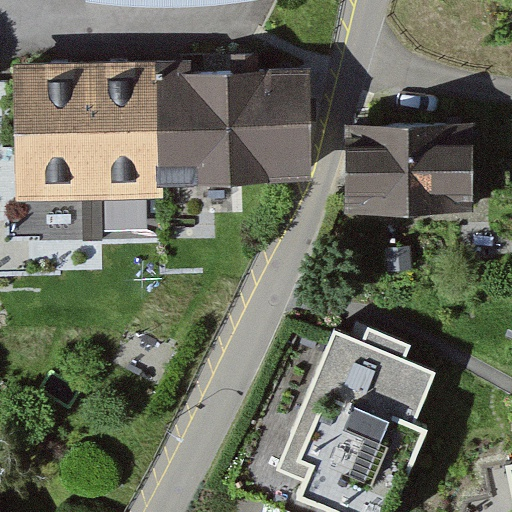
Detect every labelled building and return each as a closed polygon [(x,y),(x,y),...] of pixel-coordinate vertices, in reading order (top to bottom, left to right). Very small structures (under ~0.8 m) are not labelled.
[(86,0),(87,9),(158,16),(220,14),(290,0),(86,0)] [(171,67),(0,72),(0,206),(141,202),(141,188),(292,183),(289,76),(172,80),(171,67)] [(457,135),(334,140),(337,229),(401,226),(400,213),(460,211),(457,135)] [(333,354),(304,342),(243,484),(271,496),(265,509),(272,511),(372,511),(403,442),(386,435),(409,383),(378,370),(383,359),(339,340),(333,354)] [(501,478),(480,482),(486,511),(511,511),(511,412),(488,418),(501,478)]
